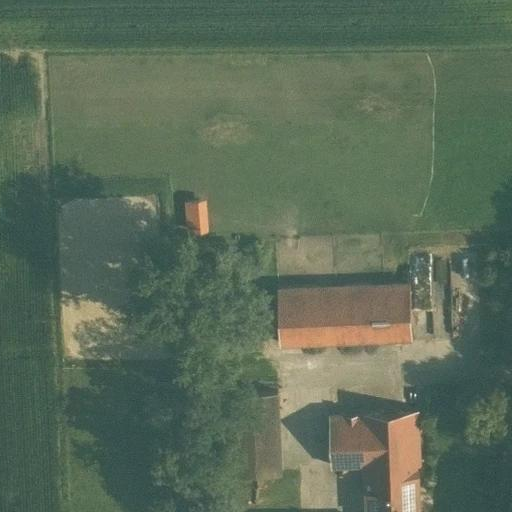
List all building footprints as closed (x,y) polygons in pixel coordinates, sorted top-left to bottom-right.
[(216,297),(217,335),(257,334),(255,296),(252,296),(251,256),(230,257),(231,297),(216,297)] [(410,280),(278,286),(280,341),(412,336),(410,280)] [(392,477),(418,477),(416,408),(330,411),(332,464),(366,463),(366,475),(392,474),(392,477)] [(268,413),(227,414),(230,472),(271,470),(268,413)] [(392,474),(366,475),(367,511),(419,511),(418,477),(392,477),(392,474)]
